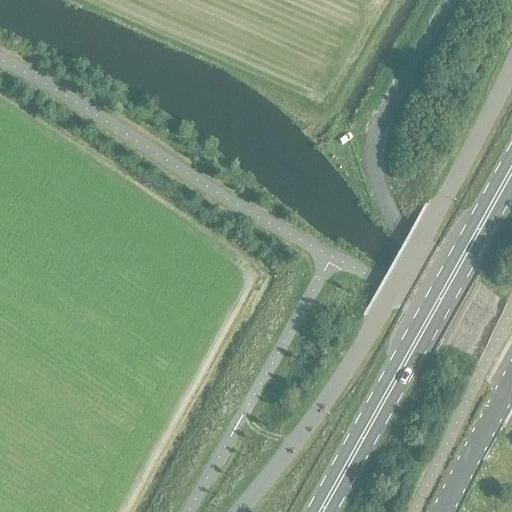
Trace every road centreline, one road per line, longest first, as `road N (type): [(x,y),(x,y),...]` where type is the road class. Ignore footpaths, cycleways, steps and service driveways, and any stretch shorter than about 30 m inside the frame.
road 1 (unclassified): [(237,511),(335,380),(511,63)]
road 2 (primary): [(511,163),(316,511)]
road 3 (unclassified): [(511,317),(406,233),(374,171),(379,119),(448,0)]
road 4 (tertiary): [(443,511),(511,376)]
